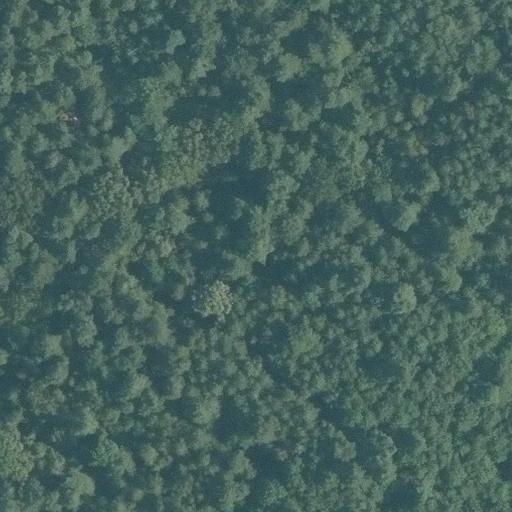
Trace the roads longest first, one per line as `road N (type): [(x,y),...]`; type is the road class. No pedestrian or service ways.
road 1 (track): [(0,191),(83,186),(216,100),(333,194),(511,47)]
road 2 (track): [(216,100),(330,0)]
